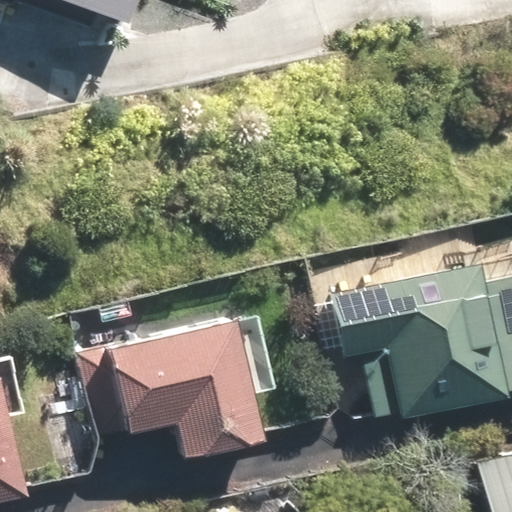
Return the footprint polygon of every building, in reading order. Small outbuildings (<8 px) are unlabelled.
[(131,0),(31,0),(117,35),(131,0)] [(478,260),(329,293),(340,341),(366,336),(382,408),(504,381),(478,260)] [(233,314),(87,347),(104,421),(180,403),(189,443),(259,427),(233,314)] [(0,484),(24,478),(0,380),(0,484)] [(511,511),(511,455),(476,462),(486,511),(511,511)] [(242,511),(233,503),(224,511),(242,511)]
